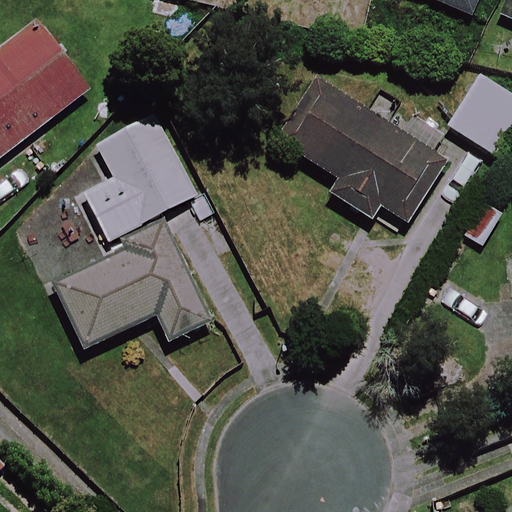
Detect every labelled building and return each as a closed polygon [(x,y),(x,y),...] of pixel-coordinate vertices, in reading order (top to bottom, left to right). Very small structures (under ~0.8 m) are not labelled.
[(476,0),(412,0),(467,23),(476,0)] [(511,0),(505,0),(500,15),(511,20),(511,0)] [(0,161),(85,96),(34,30),(0,55),(0,161)] [(511,143),(511,101),(478,81),(447,133),(500,164),(511,143)] [(445,167),(317,82),(274,147),(402,231),(445,167)] [(195,203),(154,119),(90,150),(107,186),(78,200),(105,255),(44,285),(80,359),(154,323),(168,350),(211,329),(159,220),(195,203)]
